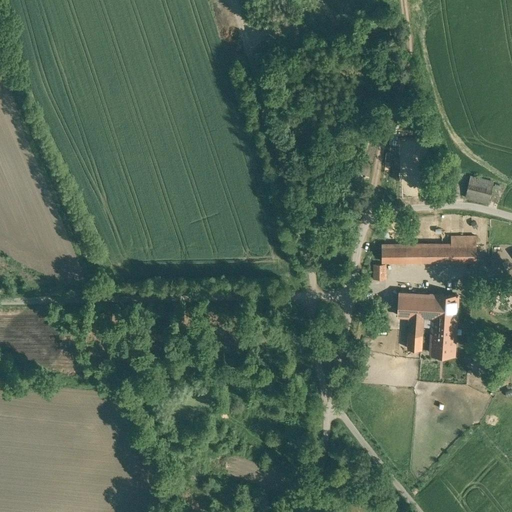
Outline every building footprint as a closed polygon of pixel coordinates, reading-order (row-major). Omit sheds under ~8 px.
[(494,182),(470,176),(465,197),(489,203),(494,182)] [(451,244),(382,244),(382,261),(477,261),(477,236),(451,236),(451,244)] [(386,263),(374,264),(374,279),(386,279),(386,263)] [(435,294),(399,292),(398,315),(409,316),(408,348),(422,349),(423,326),(432,326),(435,294)] [(458,295),(435,294),(432,326),(432,327),(431,353),(454,354),(458,295)]
